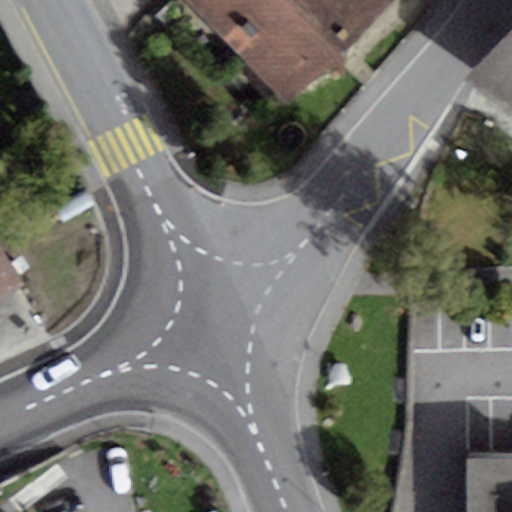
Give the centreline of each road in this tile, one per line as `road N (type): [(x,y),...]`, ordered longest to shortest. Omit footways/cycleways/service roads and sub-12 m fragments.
road 1 (residential): [(184,371),(246,317),(268,268),(503,0)]
road 2 (secondary): [(46,0),(189,286),(194,330),(184,371)]
road 3 (secondary): [(184,371),(100,379),(0,418)]
road 4 (secondary): [(184,371),(227,393),(267,460),(286,511)]
